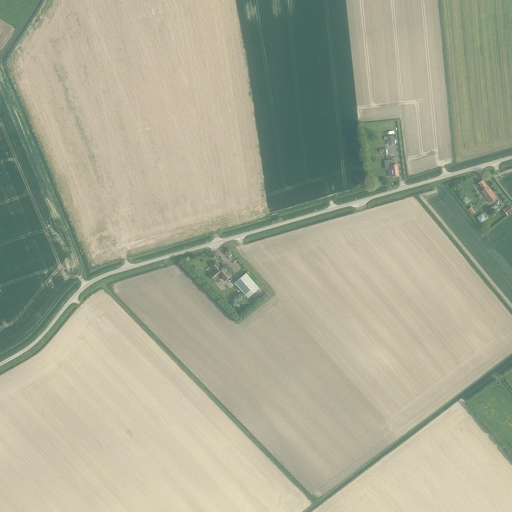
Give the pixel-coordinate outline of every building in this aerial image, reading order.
[(387,137),(384,137),(384,140),(388,140),(389,145),(395,145),(394,136),(387,136),(387,137)] [(387,160),(384,161),(385,166),(388,166),(388,168),(390,176),(392,176),(398,175),(397,165),(394,165),(393,159),(387,160)] [(490,203),(497,198),(483,180),(479,183),(481,187),(479,189),(487,199),(490,203)] [(507,215),(511,211),(511,207),(510,205),(503,210),(507,215)] [(217,262),(212,266),(215,270),(210,275),(214,280),(220,275),(225,281),(232,274),(225,265),(222,268),(217,262)] [(248,298),(251,296),(255,300),(259,297),(255,292),(259,288),(246,273),(235,283),(248,298)]
